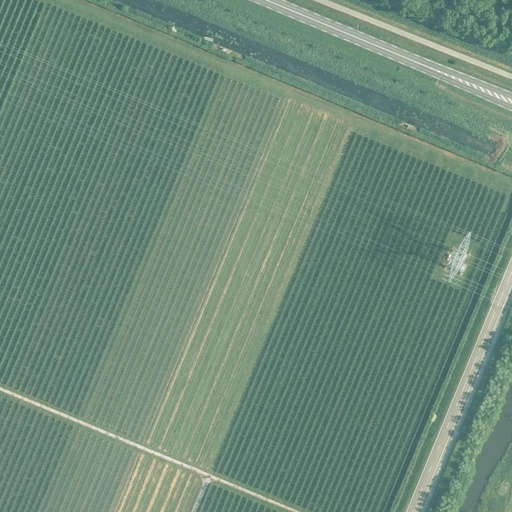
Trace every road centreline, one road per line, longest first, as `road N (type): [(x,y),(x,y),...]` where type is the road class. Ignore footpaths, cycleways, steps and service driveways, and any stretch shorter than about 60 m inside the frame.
road 1 (unknown): [(0,390),(287,511)]
road 2 (primary): [(511,101),(268,0)]
road 3 (unclassified): [(410,511),(511,269)]
